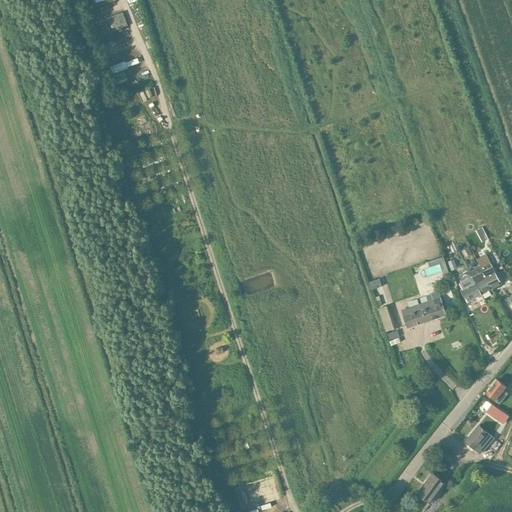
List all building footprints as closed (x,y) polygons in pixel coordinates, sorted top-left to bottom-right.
[(453,252),(446,255),(448,261),(455,258),(453,252)] [(485,255),(477,259),(480,266),(479,266),(483,273),(491,289),(501,284),(492,268),(485,255)] [(481,294),(491,289),(479,266),(469,271),(481,294)] [(467,302),(481,294),(469,271),(459,277),(467,292),(462,294),(467,302)] [(407,328),(446,315),(440,297),(401,310),(407,328)] [(386,332),(395,329),(387,306),(378,309),(386,332)] [(502,390),(505,386),(496,379),(485,394),(493,401),(494,401),(498,405),(507,394),(502,390)] [(495,451),(501,444),(493,439),(494,438),(478,424),(464,441),(480,455),(488,446),(495,451)] [(416,494),(431,504),(446,483),(431,472),(416,494)]
